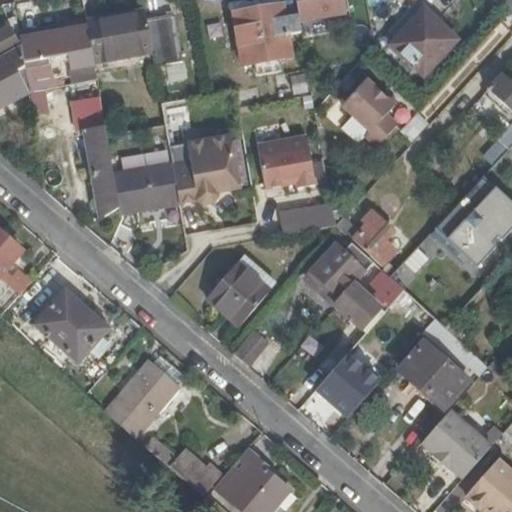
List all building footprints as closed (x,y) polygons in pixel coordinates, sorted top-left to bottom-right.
[(227,0),(238,64),(254,62),(272,59),(298,55),(289,0),(227,0)] [(80,22),(80,24),(86,59),(145,48),(140,19),(138,8),(114,13),(114,15),(80,22)] [(401,56),(420,72),(449,41),(418,13),(385,47),(398,59),(401,56)] [(167,14),(140,19),(145,48),(147,60),(148,65),(176,61),(167,14)] [(12,42),(13,45),(21,89),(35,87),(84,79),(81,60),(86,59),(80,24),(11,35),(12,41),(12,42)] [(0,48),(12,42),(12,41),(3,25),(0,26),(0,48)] [(10,70),(15,67),(11,46),(0,51),(0,100),(20,90),(10,70)] [(145,48),(86,59),(88,71),(147,60),(145,48)] [(86,59),(81,60),(84,79),(88,78),(89,78),(88,71),(86,59)] [(272,59),(254,62),(256,74),(274,71),(272,59)] [(509,122),(494,138),(504,147),(511,138),(511,90),(495,75),(477,94),(509,122)] [(359,80),(335,106),(363,132),(379,114),(387,106),(359,80)] [(35,87),(21,89),(25,111),(39,108),(35,87)] [(69,129),(77,129),(92,219),(111,208),(106,176),(99,133),(92,95),(65,100),(69,129)] [(363,132),(359,137),(371,147),(391,125),(379,114),(363,132)] [(180,143),(183,159),(165,162),(165,165),(172,203),(190,200),(195,203),(205,202),(208,196),(208,191),(232,187),(223,135),(180,143)] [(299,135),(250,143),(258,188),(280,184),(280,181),(289,180),(290,187),(308,184),(299,135)] [(165,165),(106,176),(111,208),(113,216),(173,206),(172,203),(165,165)] [(511,202),(485,177),(438,228),(477,265),(511,227),(511,202)] [(274,211),(277,232),(328,223),(324,202),(274,211)] [(361,223),(355,231),(337,216),(331,223),(348,239),(349,238),(377,264),(390,249),(381,241),(388,232),(367,212),(359,221),(361,223)] [(17,242),(0,227),(0,308),(1,307),(0,306),(0,264),(5,258),(17,242)] [(327,242),(297,278),(329,305),(350,279),(366,261),(345,244),(339,251),(327,242)] [(269,281),(237,254),(201,294),(235,324),(265,290),(263,289),(269,281)] [(0,306),(1,307),(27,277),(5,258),(0,264),(0,306)] [(371,293),(390,311),(397,304),(404,294),(384,276),(371,293)] [(350,279),(329,305),(356,328),(377,304),(350,279)] [(57,288),(28,321),(72,359),(102,325),(57,288)] [(404,294),(397,304),(422,327),(426,323),(430,318),(404,294)] [(422,327),(471,371),(475,367),(478,364),(475,361),(476,360),(441,327),(440,326),(430,318),(426,323),(422,327)] [(262,343),(248,332),(229,354),(243,366),(262,343)] [(439,406),(444,401),(448,404),(465,385),(462,382),(464,380),(419,342),(396,369),(439,406)] [(146,364),(169,382),(176,373),(153,355),(146,364)] [(489,357),(481,366),(494,378),(502,369),(489,357)] [(146,364),(141,359),(107,399),(139,426),(174,386),(169,382),(146,364)] [(487,444),(446,406),(416,440),(457,478),(487,444)] [(511,415),(497,432),(510,442),(511,439),(511,415)] [(146,439),(140,447),(163,467),(170,459),(146,439)] [(252,452),(244,445),(211,484),(245,511),(259,511),(283,485),(249,456),(252,452)] [(170,459),(163,467),(197,496),(210,480),(212,477),(200,468),(198,470),(176,452),(170,459)] [(511,511),(511,481),(491,463),(466,490),(485,506),(479,511),(511,511)] [(466,490),(460,497),(476,511),(479,511),(485,506),(466,490)] [(226,511),(204,492),(199,498),(214,511),(226,511)]
